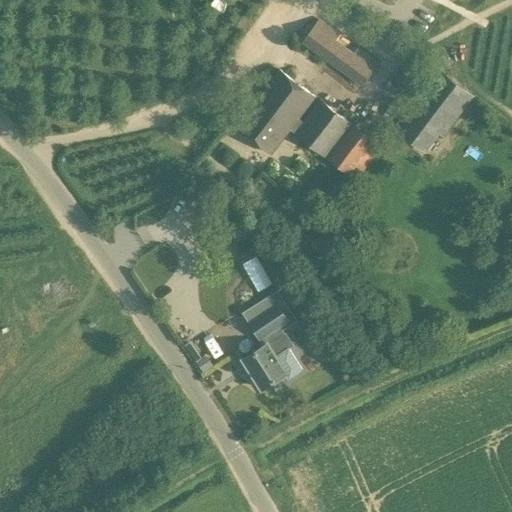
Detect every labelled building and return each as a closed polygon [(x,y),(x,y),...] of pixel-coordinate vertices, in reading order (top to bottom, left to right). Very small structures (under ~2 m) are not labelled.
[(338,35),(317,19),(301,40),(361,85),(377,63),(357,48),(354,52),(336,38),(338,35)] [(271,153),(289,129),(296,135),(295,136),(328,158),(327,159),(349,174),(356,165),(361,168),(374,151),(370,147),(375,140),(354,124),(353,125),(320,99),(303,122),(298,118),(315,96),(278,68),(235,125),(271,153)] [(445,72),(402,130),(426,148),(441,128),(444,131),(472,92),(445,72)] [(299,245),(318,260),(327,249),(315,240),(314,241),(311,238),(312,237),(308,234),(299,245)] [(254,252),(239,262),(258,291),(273,281),(254,252)] [(242,311),(265,346),(243,360),(261,389),(285,374),(288,379),(302,370),(299,366),(288,349),(295,345),(286,331),(285,332),(283,329),(298,320),(278,289),(242,311)] [(205,371),(215,364),(208,354),(198,361),(205,371)]
